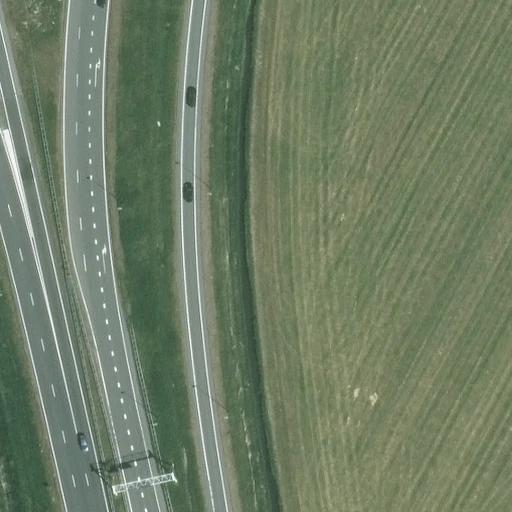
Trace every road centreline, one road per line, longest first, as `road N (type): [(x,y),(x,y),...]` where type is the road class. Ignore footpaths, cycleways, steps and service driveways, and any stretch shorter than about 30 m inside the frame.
road 1 (trunk): [(145,511),(90,270),(81,132),(88,0)]
road 2 (trunk): [(219,511),(189,245),(198,0)]
road 3 (trunk): [(0,63),(46,271),(77,477)]
road 4 (trunk): [(0,182),(77,477)]
